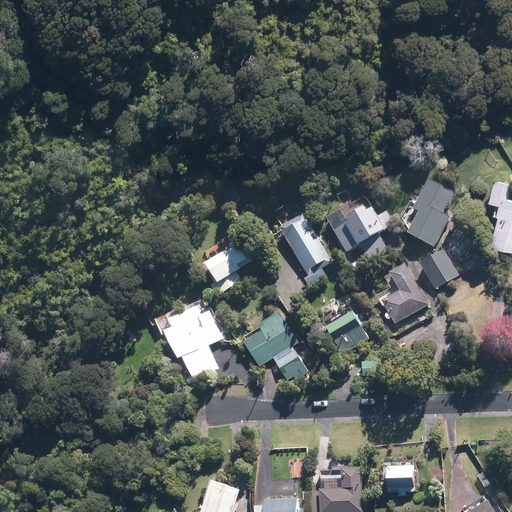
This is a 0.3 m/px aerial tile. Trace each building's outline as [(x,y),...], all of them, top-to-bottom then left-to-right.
[(434,168),(426,160),(414,171),(422,179),(434,168)] [(457,191),(431,178),(416,207),(421,210),(410,232),(438,246),(447,229),(450,231),(455,222),(452,220),(455,214),(448,210),(457,191)] [(497,214),(502,215),(493,245),(511,249),(511,196),(511,195),(511,181),(499,178),(493,200),(500,202),(497,214)] [(343,208),(329,216),(349,252),(363,244),(373,261),(392,251),(382,233),(389,229),(388,226),(395,222),(389,210),(381,214),(377,207),(372,210),(369,205),(351,215),(354,221),(351,223),(343,208)] [(307,213),(282,228),(310,276),(334,262),(307,213)] [(244,266),(254,260),(243,241),(206,263),(217,282),(212,285),(219,296),(244,281),(239,273),(245,269),(244,266)] [(462,269),(456,257),(452,259),(447,249),(423,262),(438,292),(462,279),(458,271),(462,269)] [(370,263),(366,257),(349,266),(353,273),(370,263)] [(410,263),(388,275),(394,288),(382,294),(397,324),(432,306),(410,263)] [(228,338),(217,311),(207,315),(204,306),(175,318),(180,329),(172,332),(182,357),(186,355),(196,379),(221,369),(211,345),(228,338)] [(373,339),(357,308),(329,323),(345,353),(373,339)] [(277,357),(296,346),(303,342),(285,311),(263,323),(267,331),(249,342),(262,365),(277,357)] [(277,357),(276,358),(290,384),(310,372),(296,346),(277,357)] [(383,362),(364,361),(364,374),(383,374),(383,362)] [(345,474),(323,473),(323,489),(312,489),(311,511),(364,511),(366,466),(345,465),(345,474)] [(408,496),(409,491),(418,491),(419,467),(390,466),(389,496),(408,496)] [(205,511),(236,511),(244,490),(217,481),(205,511)] [(464,508),(466,511),(500,511),(493,500),(489,493),(464,508)] [(309,511),(310,498),(268,496),(267,505),(257,504),(256,511),(309,511)]
